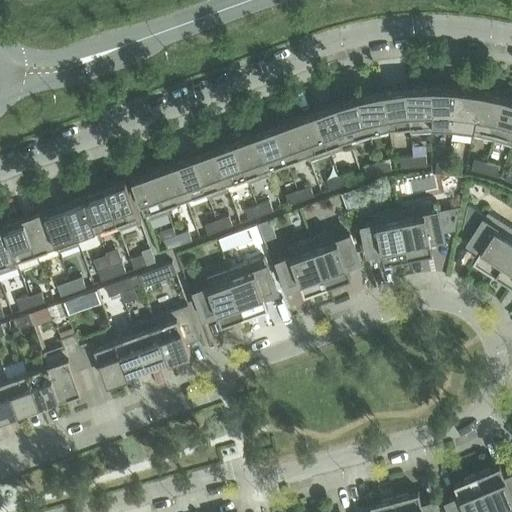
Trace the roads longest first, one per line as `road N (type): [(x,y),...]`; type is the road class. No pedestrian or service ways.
road 1 (residential): [(67,511),(223,468),(253,478),(282,474),(462,425),(487,404),(499,375),(488,330),(470,311),(439,298),(409,300),(242,360),(197,395),(0,467)]
road 2 (residential): [(511,35),(436,22),(359,32),(0,163)]
road 3 (tertiary): [(5,91),(112,64),(140,40)]
road 4 (tertiary): [(140,40),(69,57),(7,60)]
